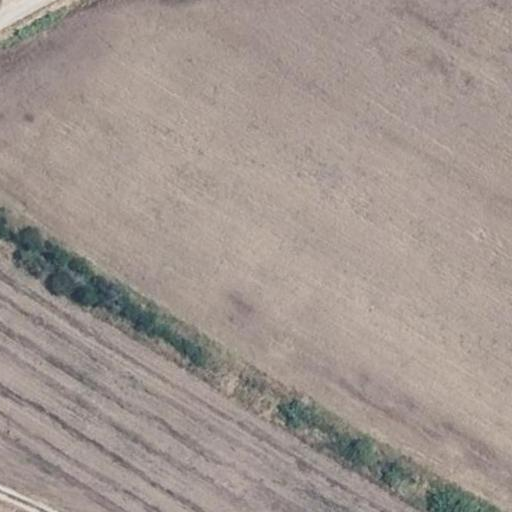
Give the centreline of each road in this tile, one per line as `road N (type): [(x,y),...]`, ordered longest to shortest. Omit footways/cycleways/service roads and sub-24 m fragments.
road 1 (track): [(511,496),(194,316)]
road 2 (track): [(0,165),(194,316)]
road 3 (track): [(160,0),(56,42),(0,75)]
